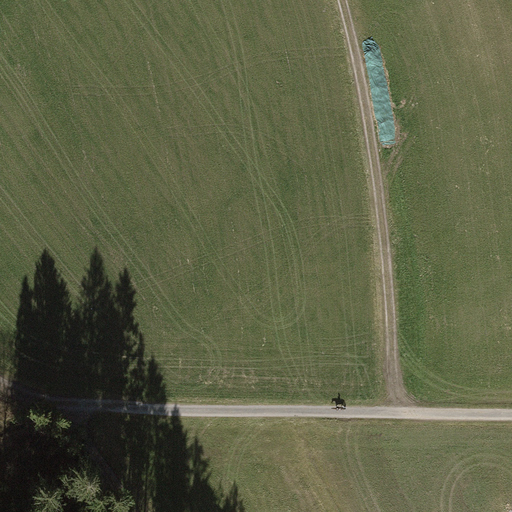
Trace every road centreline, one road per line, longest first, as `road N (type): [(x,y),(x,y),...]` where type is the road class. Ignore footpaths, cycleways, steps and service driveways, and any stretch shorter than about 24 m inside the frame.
road 1 (track): [(391,416),(376,162),(336,0)]
road 2 (track): [(511,415),(103,415)]
